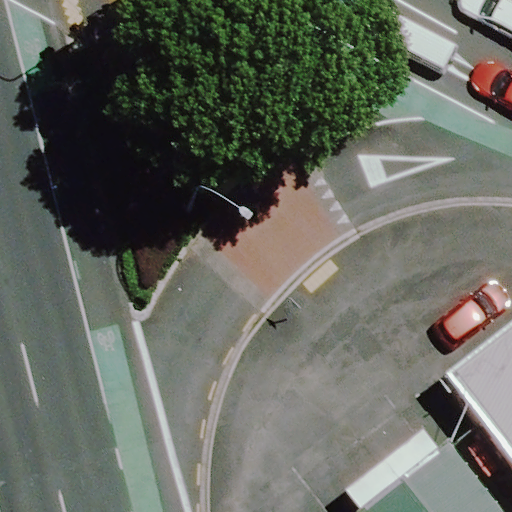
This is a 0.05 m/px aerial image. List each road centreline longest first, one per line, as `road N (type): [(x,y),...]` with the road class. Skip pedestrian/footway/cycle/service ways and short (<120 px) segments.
road 1 (secondary): [(511,149),(368,164),(273,221),(221,281),(165,416),(110,511)]
road 2 (secondary): [(0,275),(26,380),(18,511)]
road 3 (secondary): [(511,49),(449,45),(348,0)]
